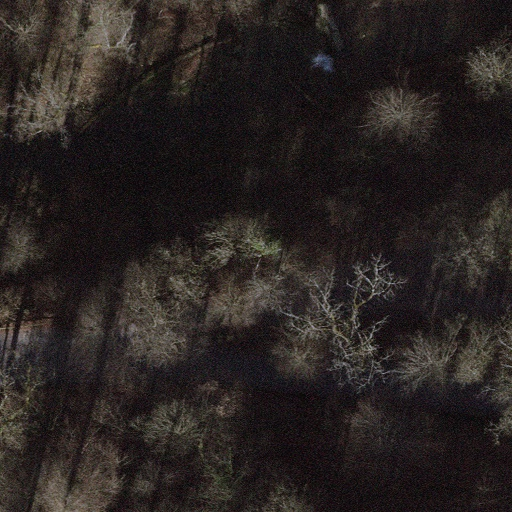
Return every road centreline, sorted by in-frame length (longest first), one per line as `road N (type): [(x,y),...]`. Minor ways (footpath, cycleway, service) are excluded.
road 1 (track): [(74,347),(289,304),(511,296)]
road 2 (track): [(74,347),(511,400)]
